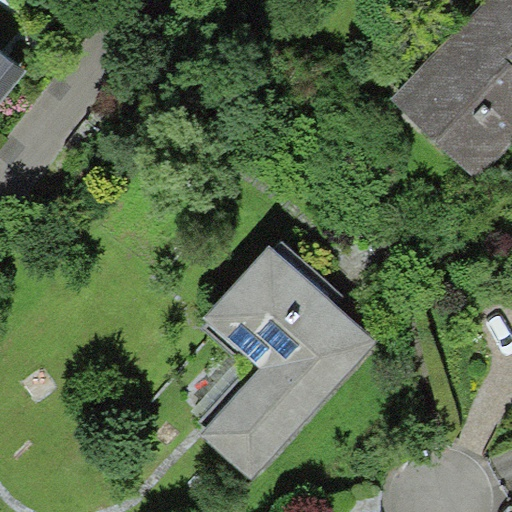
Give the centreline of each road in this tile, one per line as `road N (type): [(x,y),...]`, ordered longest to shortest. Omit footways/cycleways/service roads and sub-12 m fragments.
road 1 (residential): [(160,0),(0,179)]
road 2 (residential): [(428,511),(424,485),(511,449)]
